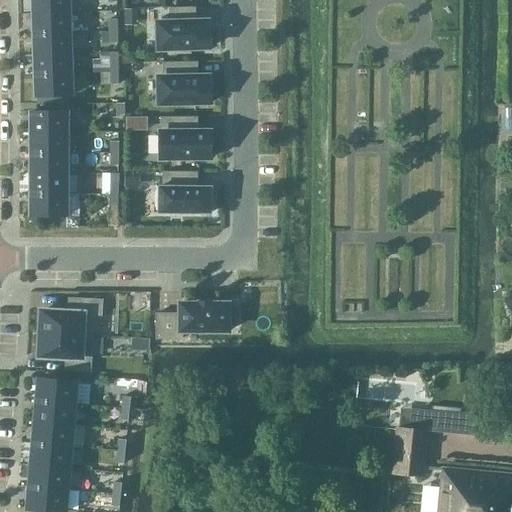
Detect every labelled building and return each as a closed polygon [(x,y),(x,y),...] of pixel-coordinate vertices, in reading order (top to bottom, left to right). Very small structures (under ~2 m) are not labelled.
[(69,0),(33,0),(34,13),(70,12),(69,0)] [(211,47),(211,31),(208,31),(208,21),(196,22),(195,8),(170,9),(171,23),(159,24),(160,50),(211,47)] [(70,12),(34,13),(35,34),(70,33),(70,12)] [(118,19),(110,19),(110,31),(118,31),(118,19)] [(118,31),(110,31),(110,43),(118,43),(118,31)] [(35,34),(35,55),(71,54),(70,33),(35,34)] [(71,54),(35,55),(36,75),(72,74),(71,54)] [(285,72),(284,55),(263,56),(263,72),(285,72)] [(119,60),(111,60),(111,72),(119,72),(119,60)] [(212,86),(209,86),(209,77),(197,77),(197,63),(164,63),(165,77),(160,78),(160,103),(190,103),(190,105),(205,104),(205,102),(212,102),(212,86)] [(119,72),(111,72),(111,84),(119,84),(119,72)] [(72,74),(36,75),(37,96),(72,95),(72,74)] [(68,112),(32,112),(32,132),(68,132),(68,112)] [(197,118),(162,118),(162,132),(160,132),(160,158),(212,158),(212,132),(197,132),(197,118)] [(68,132),(32,132),(32,153),(68,153),(68,132)] [(118,141),(110,141),(110,153),(118,153),(118,141)] [(68,153),(32,153),(32,174),(68,174),(68,153)] [(118,153),(110,153),(110,165),(118,165),(118,153)] [(160,187),(160,213),(211,213),(211,197),(212,197),(212,187),(197,187),(197,173),(164,173),(164,187),(160,187)] [(32,174),(32,195),(68,195),(68,174),(32,174)] [(68,195),(32,195),(32,215),(68,215),(68,195)] [(40,334),(93,336),(94,315),(102,315),(103,300),(70,298),(69,312),(42,311),(41,332),(40,334)] [(199,304),(183,304),(183,303),(181,303),(181,306),(181,314),(157,314),(157,339),(183,339),(183,331),(227,331),(229,331),(229,329),(229,305),(229,303),(227,303),(227,304),(211,304),(211,302),(199,302),(199,304)] [(91,371),(93,336),(40,334),(40,335),(41,335),(40,356),(67,358),(66,370),(91,371)] [(77,382),(40,378),(38,401),(75,404),(77,382)] [(132,397),(124,396),(123,408),(130,409),(132,397)] [(75,404),(38,401),(36,422),(74,425),(75,404)] [(397,428),(393,474),(424,477),(428,431),(472,435),(474,415),(462,414),(462,409),(433,406),(433,411),(402,408),(400,428),(397,428)] [(130,409),(123,408),(121,420),(129,421),(130,409)] [(74,425),(36,422),(34,444),(72,447),(74,425)] [(127,440),(119,439),(118,451),(126,452),(127,440)] [(72,447),(34,444),(32,465),(70,469),(72,447)] [(126,452),(118,451),(117,463),(124,464),(126,452)] [(70,469),(32,465),(30,487),(68,490),(70,469)] [(511,474),(443,468),(438,511),(510,511),(511,504),(511,474)] [(123,483),(115,482),(113,494),(121,495),(123,483)] [(66,511),(68,490),(30,487),(28,509),(61,511),(66,511)] [(121,495),(113,494),(112,506),(120,507),(121,495)]
